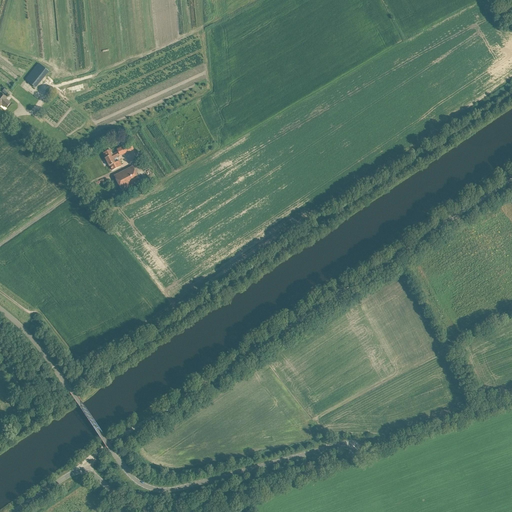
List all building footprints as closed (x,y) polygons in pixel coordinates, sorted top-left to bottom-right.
[(38,63),(25,80),(36,88),(47,75),(49,72),(38,63)] [(0,106),(2,104),(6,108),(10,103),(6,99),(7,98),(1,93),(0,93),(0,106)] [(55,93),(43,107),(40,111),(44,114),(41,118),(45,121),(48,117),(52,121),(67,103),(55,93)] [(118,149),(120,155),(133,149),(131,144),(118,149)] [(110,149),(103,153),(105,158),(109,166),(110,166),(112,171),(122,166),(119,160),(116,162),(115,159),(113,160),(113,159),(119,156),(117,152),(113,154),(110,149)] [(149,169),(144,161),(140,163),(144,171),(149,169)] [(140,181),(135,171),(132,166),(114,176),(121,190),(140,181)]
